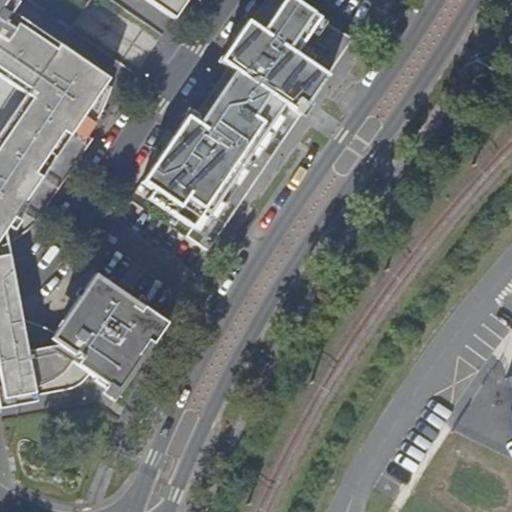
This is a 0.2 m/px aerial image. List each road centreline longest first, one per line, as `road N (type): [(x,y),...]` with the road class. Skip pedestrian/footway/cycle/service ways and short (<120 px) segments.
road 1 (primary): [(167,511),(280,285),(415,99),(474,0)]
road 2 (primary): [(436,0),(260,259),(178,406),(139,496)]
road 3 (residential): [(0,290),(30,275),(215,0)]
